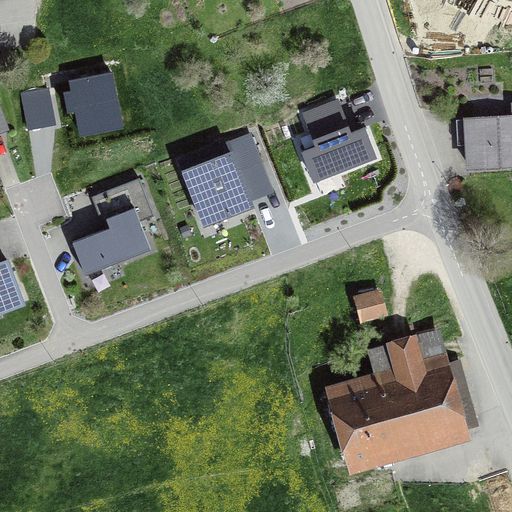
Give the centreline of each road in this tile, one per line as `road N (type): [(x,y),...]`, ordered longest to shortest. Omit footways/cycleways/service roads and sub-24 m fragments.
road 1 (residential): [(436,199),(0,363)]
road 2 (unclassified): [(368,0),(436,199)]
road 3 (unclassified): [(436,199),(511,392)]
